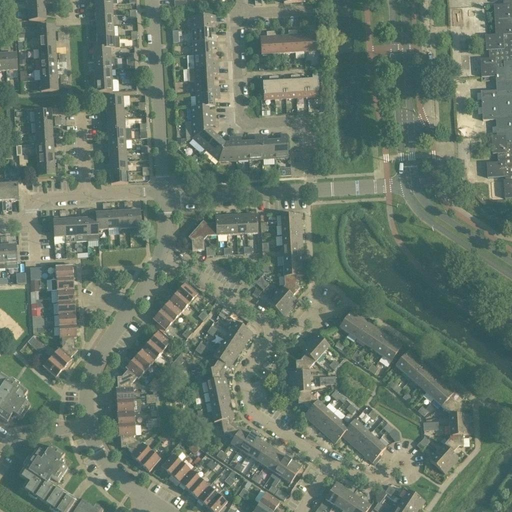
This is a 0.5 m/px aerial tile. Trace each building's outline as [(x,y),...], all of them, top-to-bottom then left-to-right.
[(29,0),(27,0),(28,11),(45,10),(44,0),(29,0)] [(511,0),(503,0),(504,6),(494,7),(496,36),(485,36),(486,51),(489,51),(490,59),(481,60),(482,78),(496,77),(497,77),(497,75),(505,74),(505,81),(511,80),(511,0)] [(94,7),(95,18),(112,17),(112,6),(94,7)] [(45,10),(28,11),(28,22),(45,21),(45,10)] [(113,27),(112,17),(95,18),(96,28),(113,27)] [(191,18),(192,31),(209,30),(209,24),(215,23),(215,17),(191,18)] [(37,28),(37,39),(54,38),(54,27),(37,28)] [(96,28),(96,39),(114,38),(113,27),(96,28)] [(210,37),(209,30),(192,31),(192,44),(216,43),(216,37),(210,37)] [(303,36),(304,54),(315,53),(314,30),(309,30),(309,35),(303,36)] [(281,37),(282,55),(293,54),(292,31),(288,32),(288,37),(281,37)] [(292,31),(293,54),(304,54),(303,36),(297,36),(296,31),(292,31)] [(270,33),(272,56),(282,55),(281,37),(275,37),(275,32),(270,33)] [(272,56),(270,33),(266,33),(266,38),(259,38),(260,56),(272,56)] [(55,49),(54,38),(37,39),(38,50),(55,49)] [(114,38),(96,39),(97,49),(97,50),(109,49),(109,50),(120,49),(119,38),(114,38)] [(18,40),(18,51),(24,51),(24,44),(26,44),(26,40),(18,40)] [(192,44),(193,57),(211,56),(211,49),(216,49),(216,43),(192,44)] [(38,50),(38,61),(56,60),(55,49),(38,50)] [(110,60),(109,50),(109,49),(97,50),(97,49),(92,49),(93,61),(110,60)] [(5,55),(6,72),(17,72),(16,55),(5,55)] [(188,70),(194,70),(218,69),(217,62),(211,63),(211,56),(193,57),(187,57),(188,70)] [(93,61),(94,72),(111,71),(117,70),(116,59),(110,60),(93,61)] [(38,61),(39,71),(56,70),(56,60),(38,61)] [(188,83),(194,83),(212,82),(212,75),(218,75),(218,69),(194,70),(188,70),(188,83)] [(39,71),(40,82),(57,81),(56,70),(39,71)] [(94,72),(94,82),(111,81),(111,71),(94,72)] [(496,121),(497,136),(507,136),(507,144),(511,144),(511,80),(505,81),(505,74),(497,75),(497,77),(496,77),(497,92),(481,93),(483,122),(496,121)] [(306,81),(307,99),(318,98),(317,75),(312,75),(312,80),(306,81)] [(285,100),(296,99),(295,76),(290,77),(290,82),(284,82),(285,100)] [(296,99),(307,99),(306,81),(299,81),(299,76),(295,76),(296,99)] [(274,101),(285,100),(284,82),(278,82),(277,77),(273,78),(274,101)] [(263,101),(274,101),(273,78),(269,78),(269,83),(262,83),(263,101)] [(40,93),(58,92),(57,81),(40,82),(40,93)] [(95,94),(112,93),(111,81),(94,82),(95,94)] [(194,83),(195,96),(219,94),(219,88),(213,89),(212,82),(194,83)] [(208,108),(214,108),(213,101),(219,101),(219,94),(195,96),(196,108),(196,109),(208,108)] [(122,98),(105,99),(106,110),(123,109),(122,98)] [(208,115),(208,108),(196,109),(196,108),(190,108),(191,122),(214,120),(214,114),(208,115)] [(123,109),(106,110),(107,121),(124,120),(123,109)] [(34,124),(51,123),(51,112),(34,113),(34,124)] [(124,120),(107,121),(107,132),(124,131),(124,120)] [(191,122),(184,122),(185,129),(191,129),(192,139),(209,131),(209,127),(215,127),(214,120),(191,122)] [(51,123),(34,124),(35,135),(52,134),(51,123)] [(124,131),(107,132),(108,142),(125,141),(124,131)] [(205,151),(217,138),(209,131),(192,139),(205,151)] [(52,134),(35,135),(35,145),(53,144),(52,134)] [(273,142),(274,160),(287,159),(286,135),(280,135),(280,141),(273,142)] [(266,136),(260,137),(261,160),(263,160),(263,166),(274,166),(274,160),(273,142),(267,142),(266,136)] [(511,144),(507,144),(507,136),(497,136),(492,137),(493,155),(498,154),(498,163),(487,164),(488,179),(506,178),(506,182),(504,182),(505,199),(511,199),(511,144)] [(261,160),(260,137),(254,137),(254,143),(247,143),(248,161),(261,160)] [(224,145),(217,138),(205,151),(218,163),(224,145)] [(228,144),(224,145),(218,163),(235,162),(234,138),(228,138),(228,144)] [(240,138),(234,138),(235,162),(248,161),(247,143),(241,144),(240,138)] [(125,141),(108,142),(108,153),(125,152),(125,141)] [(53,144),(35,145),(36,156),(53,155),(53,144)] [(125,152),(108,153),(109,164),(126,163),(125,152)] [(53,155),(36,156),(37,167),(54,166),(53,155)] [(198,159),(194,156),(189,161),(193,165),(198,159)] [(126,163),(109,164),(110,175),(127,174),(126,163)] [(54,166),(37,167),(37,178),(55,177),(54,166)] [(127,174),(110,175),(110,186),(127,185),(127,174)] [(17,180),(5,181),(6,203),(11,203),(18,202),(17,184),(17,180)] [(118,230),(129,229),(128,212),(117,213),(118,230)] [(128,212),(129,229),(140,229),(139,212),(128,212)] [(108,231),(118,230),(117,213),(106,214),(108,231)] [(97,231),(108,231),(106,214),(95,214),(95,219),(96,219),(97,231)] [(236,236),(246,236),(245,215),(235,216),(236,236)] [(246,236),(257,235),(256,215),(245,215),(246,236)] [(280,227),(300,226),(300,215),(279,216),(280,227)] [(236,236),(235,216),(225,217),(226,237),(236,236)] [(226,237),(225,217),(214,217),(215,225),(216,237),(226,237)] [(96,219),(95,219),(85,220),(86,237),(87,243),(98,242),(97,231),(96,219)] [(76,244),(75,237),(74,220),(64,221),(65,244),(65,245),(76,244)] [(75,237),(86,237),(85,220),(74,220),(75,237)] [(64,221),(52,222),(53,239),(54,239),(54,245),(65,244),(64,221)] [(215,225),(206,225),(203,223),(195,231),(204,240),(206,238),(216,237),(215,225)] [(280,227),(281,237),(301,236),(300,226),(280,227)] [(204,240),(195,231),(187,239),(191,243),(191,252),(203,251),(202,241),(204,240)] [(281,247),(302,246),(301,236),(281,237),(281,247)] [(16,246),(4,247),(6,270),(17,270),(16,246)] [(282,257),(302,256),(302,246),(281,247),(282,257)] [(283,268),(303,266),(302,256),(282,257),(283,268)] [(303,266),(283,268),(284,278),(295,277),(304,277),(303,266)] [(56,280),(72,279),(72,267),(55,268),(56,280)] [(40,269),(29,269),(30,282),(37,281),(40,281),(39,272),(40,272),(40,269)] [(295,277),(284,278),(284,287),(282,289),(292,297),(299,289),(296,286),(295,277)] [(258,287),(261,284),(264,281),(260,278),(255,284),(258,287)] [(57,292),(73,291),(72,279),(56,280),(51,281),(51,292),(57,291),(57,292)] [(38,293),(37,281),(30,282),(30,289),(31,294),(38,293)] [(184,284),(176,293),(189,305),(197,296),(184,284)] [(256,299),(261,293),(256,289),(251,296),(256,299)] [(266,289),(262,293),(267,297),(271,293),(266,289)] [(291,310),(298,302),(292,297),(282,289),(276,297),(291,310)] [(57,304),(74,303),(73,291),(57,292),(57,304)] [(181,314),(189,305),(176,293),(168,303),(181,314)] [(291,310),(276,297),(269,305),(284,318),(291,310)] [(58,316),(74,315),(74,303),(57,304),(58,316)] [(173,323),(181,314),(168,303),(160,312),(173,323)] [(43,309),(42,305),(36,305),(31,305),(32,318),(37,317),(37,309),(43,309)] [(223,308),(220,313),(226,317),(228,318),(231,313),(223,308)] [(165,332),(173,323),(160,312),(152,321),(165,332)] [(348,335),(359,318),(350,312),(339,329),(348,335)] [(59,328),(75,328),(74,315),(58,316),(59,328)] [(359,318),(348,335),(356,340),(368,323),(359,318)] [(235,323),(229,332),(246,343),(252,334),(235,323)] [(368,323),(356,340),(365,346),(376,329),(368,323)] [(73,339),(72,340),(76,340),(75,328),(59,328),(53,329),(54,337),(59,336),(60,341),(62,340),(73,339)] [(385,335),(376,329),(365,346),(373,352),(385,335)] [(241,352),(246,343),(229,332),(224,341),(241,352)] [(162,353),(170,344),(157,333),(149,342),(162,353)] [(313,334),(306,342),(322,355),(329,347),(313,334)] [(385,335),(373,352),(382,357),(393,340),(385,335)] [(219,337),(213,346),(218,349),(235,360),(241,352),(224,341),(219,337)] [(69,360),(70,360),(77,352),(73,349),(72,340),(73,339),(62,340),(62,350),(61,352),(60,352),(69,360)] [(33,343),(30,346),(33,349),(36,346),(39,343),(36,340),(33,343)] [(393,340),(382,357),(390,363),(402,346),(393,340)] [(141,351),(154,362),(162,353),(149,342),(141,351)] [(315,363),(322,355),(306,342),(300,350),(306,355),(315,363)] [(229,369),(235,360),(218,349),(212,358),(218,361),(228,368),(229,369)] [(51,359),(63,370),(71,361),(70,360),(69,360),(60,352),(61,352),(59,350),(51,359)] [(133,360),(146,371),(154,362),(141,351),(133,360)] [(408,351),(395,366),(403,373),(416,358),(408,351)] [(175,361),(173,363),(178,368),(180,365),(181,365),(182,363),(181,355),(175,361)] [(309,370),(315,363),(306,355),(299,362),(295,362),(296,373),(309,372),(309,370)] [(424,365),(416,358),(403,373),(410,380),(424,365)] [(63,370),(51,359),(42,368),(54,379),(63,370)] [(136,379),(137,381),(146,371),(133,360),(125,369),(127,372),(128,371),(136,379)] [(210,369),(212,382),(223,380),(223,379),(223,376),(228,368),(218,361),(213,369),(210,369)] [(410,380),(418,387),(431,372),(424,365),(410,380)] [(129,390),(130,389),(129,387),(136,379),(128,371),(127,372),(121,378),(116,379),(117,390),(129,390)] [(289,373),(289,384),(309,383),(309,372),(296,373),(289,373)] [(439,379),(431,372),(418,387),(425,394),(439,379)] [(210,381),(209,374),(199,376),(201,384),(210,381)] [(0,419),(7,424),(12,415),(21,421),(30,407),(22,402),(27,393),(0,375),(0,419)] [(205,383),(207,393),(227,389),(225,379),(223,379),(223,380),(212,382),(205,383)] [(425,394),(433,401),(447,385),(439,379),(425,394)] [(310,393),(309,383),(289,384),(290,395),(298,394),(297,394),(310,393)] [(454,392),(447,385),(433,401),(441,407),(449,398),(449,399),(454,392)] [(116,402),(132,401),(132,389),(130,389),(129,390),(117,390),(115,390),(116,402)] [(209,403),(229,399),(227,389),(207,393),(209,403)] [(310,396),(310,393),(297,394),(298,394),(298,405),(302,405),(309,411),(317,402),(310,396)] [(448,414),(448,417),(461,416),(461,415),(460,404),(456,405),(449,399),(449,398),(441,407),(448,414)] [(209,403),(211,413),(231,409),(229,399),(209,403)] [(116,414),(133,413),(139,413),(138,401),(132,401),(116,402),(116,414)] [(303,417),(311,424),(325,409),(317,402),(309,411),(303,417)] [(233,420),(231,409),(211,413),(213,424),(220,422),(231,420),(233,420)] [(325,409),(311,424),(319,431),(333,415),(325,409)] [(117,426),(134,425),(133,413),(116,414),(117,426)] [(319,431),(327,438),(340,422),(333,415),(319,431)] [(468,415),(461,415),(461,416),(448,417),(448,427),(469,425),(468,415)] [(232,424),(231,420),(220,422),(223,434),(225,434),(233,439),(234,439),(240,429),(232,424)] [(341,437),(349,444),(363,429),(354,421),(347,428),(348,429),(341,437)] [(340,422),(327,438),(335,445),(341,437),(348,429),(347,428),(340,422)] [(132,437),(132,438),(135,438),(134,425),(117,426),(118,439),(119,439),(120,438),(132,437)] [(469,436),(469,425),(448,427),(449,437),(462,436),(469,436)] [(393,429),(393,430),(390,427),(386,432),(389,435),(391,433),(394,436),(395,442),(399,442),(398,434),(393,429)] [(239,450),(250,433),(241,428),(240,429),(234,439),(233,439),(230,444),(239,450)] [(363,429),(349,444),(357,451),(370,436),(363,429)] [(258,439),(250,433),(239,450),(247,456),(258,439)] [(357,451),(364,457),(377,442),(370,436),(357,451)] [(449,440),(443,446),(452,454),(452,453),(458,447),(463,447),(462,436),(449,437),(449,440)] [(120,438),(119,439),(120,449),(125,448),(132,455),(140,447),(139,446),(132,440),(132,438),(132,437),(120,438)] [(256,461),(267,445),(258,439),(247,456),(256,461)] [(427,445),(422,441),(419,444),(416,447),(421,451),(427,445)] [(377,442),(364,457),(372,464),(379,455),(385,449),(377,442)] [(132,455),(130,457),(139,465),(150,452),(141,445),(139,446),(140,447),(132,455)] [(275,450),(267,445),(256,461),(264,467),(275,450)] [(459,459),(452,453),(452,454),(443,446),(437,454),(452,467),(459,459)] [(37,450),(32,457),(19,477),(27,482),(22,489),(55,511),(102,511),(95,507),(93,510),(79,501),(78,503),(56,488),(67,470),(59,465),(64,456),(51,447),(45,456),(37,450)] [(273,472),(284,456),(275,450),(264,467),(273,472)] [(139,465),(148,473),(159,461),(150,452),(139,465)] [(170,454),(161,464),(162,466),(161,468),(170,476),(181,464),(172,455),(170,454)] [(444,475),(452,467),(437,454),(429,462),(444,475)] [(372,464),(374,466),(380,460),(380,457),(379,455),(372,464)] [(275,480),(268,492),(271,494),(275,488),(281,478),(292,461),(284,456),(273,472),(270,477),(275,480)] [(301,467),(292,461),(281,478),(290,484),(301,467)] [(190,472),(181,464),(170,476),(179,484),(190,472)] [(188,492),(199,480),(190,472),(179,484),(188,492)] [(208,488),(199,480),(188,492),(197,500),(208,488)] [(208,488),(197,500),(206,508),(217,496),(221,491),(212,483),(208,488)] [(325,500),(333,506),(345,489),(336,483),(325,500)] [(387,490),(392,494),(396,496),(398,493),(394,490),(389,487),(387,490)] [(353,494),(345,489),(333,506),(342,511),(353,494)] [(375,494),(383,500),(387,495),(390,497),(392,494),(387,490),(385,492),(383,490),(375,494)] [(419,511),(424,502),(407,491),(402,500),(419,511)] [(269,511),(273,511),(279,503),(265,494),(258,505),(269,511)] [(353,511),(362,500),(353,494),(342,511),(343,511),(353,511)] [(378,504),(377,505),(375,507),(381,511),(383,507),(380,505),(383,500),(375,494),(376,503),(378,504)] [(219,511),(226,504),(217,496),(206,508),(210,511),(219,511)] [(362,500),(353,511),(366,511),(370,506),(362,500)] [(401,511),(418,511),(419,511),(402,500),(396,508),(401,511)]
